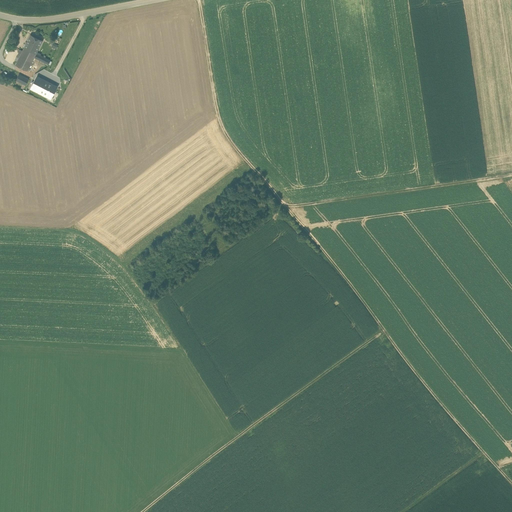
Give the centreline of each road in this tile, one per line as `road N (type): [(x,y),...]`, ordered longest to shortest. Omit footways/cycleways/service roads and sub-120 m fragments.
road 1 (track): [(511,484),(219,121),(198,0)]
road 2 (track): [(0,226),(73,229),(127,263),(237,436)]
road 3 (track): [(383,328),(142,511)]
road 4 (track): [(511,175),(284,208)]
road 5 (unclassified): [(0,13),(52,18),(152,0)]
